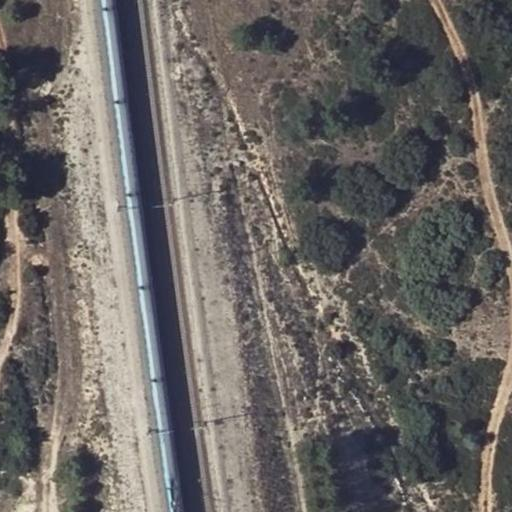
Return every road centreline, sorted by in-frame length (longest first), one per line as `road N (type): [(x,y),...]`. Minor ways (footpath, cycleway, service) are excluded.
road 1 (track): [(435,0),(474,76),(477,141),(511,266)]
road 2 (track): [(511,348),(492,418),(480,511)]
